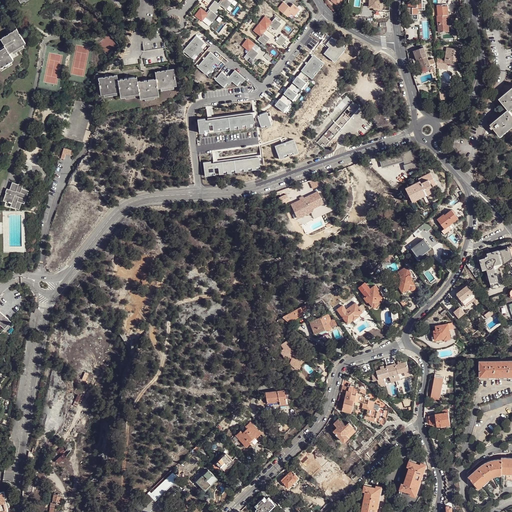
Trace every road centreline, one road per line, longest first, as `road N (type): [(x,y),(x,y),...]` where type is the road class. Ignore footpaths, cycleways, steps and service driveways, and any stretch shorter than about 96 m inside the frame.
road 1 (track): [(347,154),(362,189),(356,215),(284,259),(245,270),(231,289),(171,312),(156,379),(130,408),(117,511)]
road 2 (residential): [(198,193),(192,106),(258,94),(324,10)]
road 3 (residential): [(407,341),(341,366),(320,419),(228,511)]
road 4 (residential): [(198,193),(252,188),(397,138)]
road 5 (residential): [(17,477),(54,293)]
road 6 (residential): [(66,275),(124,205),(198,193)]
road 7 (track): [(341,366),(277,317),(242,273)]
road 8 (track): [(71,267),(128,296),(163,357)]
road 9 (residential): [(321,511),(419,424)]
road 10 (residential): [(469,0),(481,68),(456,116)]
